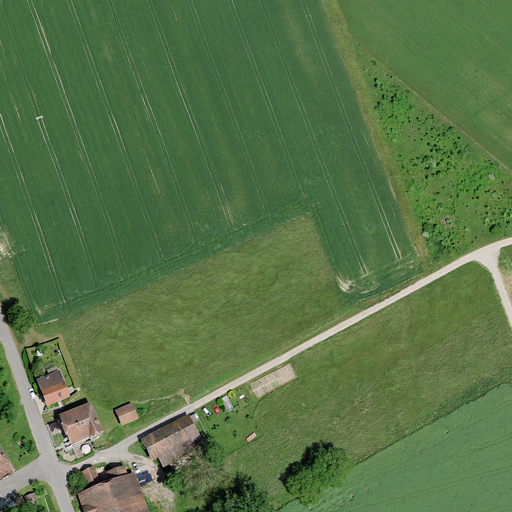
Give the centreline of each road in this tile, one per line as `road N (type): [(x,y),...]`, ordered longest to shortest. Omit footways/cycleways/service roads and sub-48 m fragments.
road 1 (track): [(511,239),(56,479)]
road 2 (unclassified): [(68,511),(0,323)]
